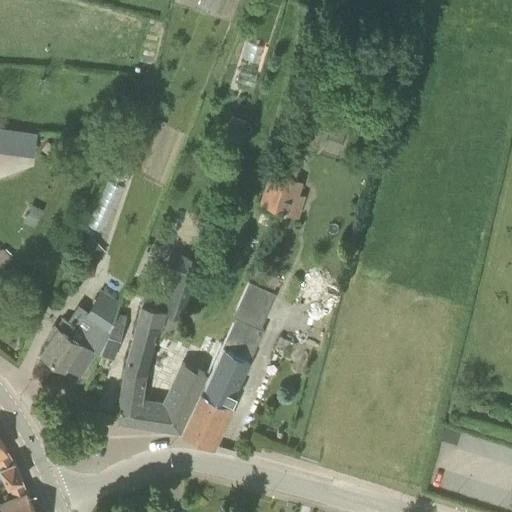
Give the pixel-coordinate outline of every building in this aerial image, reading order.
[(240,135),(245,119),(230,115),(225,130),(240,135)] [(346,127),(332,123),(325,146),(338,150),(346,127)] [(325,141),(329,128),(315,124),(311,137),(325,141)] [(123,147),(111,173),(123,179),(135,153),(123,147)] [(260,202),(283,209),(283,211),(297,215),(303,195),(297,193),(301,181),(269,171),(260,202)] [(34,225),(43,208),(31,202),(23,219),(34,225)] [(273,209),(264,206),(261,215),(270,218),(273,209)] [(105,249),(90,234),(78,246),(93,261),(105,249)] [(0,268),(11,258),(2,248),(0,249),(0,268)] [(118,417),(139,420),(142,400),(149,355),(158,324),(162,325),(165,312),(182,317),(202,258),(182,252),(170,248),(163,273),(172,276),(162,307),(142,302),(138,318),(128,357),(127,356),(118,416),(118,417)] [(222,346),(250,359),(263,327),(260,326),(275,291),(272,290),(279,274),(255,263),(249,278),(250,278),(234,314),(237,315),(222,346)] [(101,345),(115,309),(118,301),(103,290),(88,312),(77,305),(68,318),(65,316),(59,325),(56,323),(48,335),(51,337),(42,352),(64,366),(66,363),(80,372),(98,344),(101,345)] [(113,353),(125,313),(115,309),(101,345),(113,353)] [(279,334),(276,340),(293,347),(295,341),(279,334)] [(250,359),(222,346),(183,429),(212,442),(250,359)] [(142,400),(139,420),(179,427),(200,379),(178,370),(164,403),(142,400)] [(0,466),(0,467),(8,483),(22,477),(14,459),(0,436),(0,466)] [(0,511),(36,511),(22,478),(23,478),(22,477),(8,483),(9,484),(10,484),(16,498),(0,504),(0,511)]
